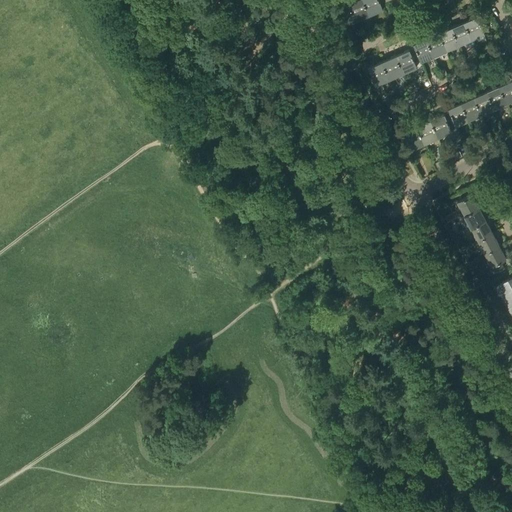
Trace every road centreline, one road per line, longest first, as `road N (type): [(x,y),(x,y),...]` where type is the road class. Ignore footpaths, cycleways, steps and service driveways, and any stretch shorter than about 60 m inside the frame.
road 1 (track): [(510,511),(349,236),(267,296),(87,0)]
road 2 (track): [(267,296),(388,498),(404,511)]
road 3 (track): [(166,131),(0,255)]
road 4 (residential): [(511,369),(411,195)]
road 5 (residential): [(369,124),(511,43)]
road 6 (residential): [(334,62),(442,0)]
